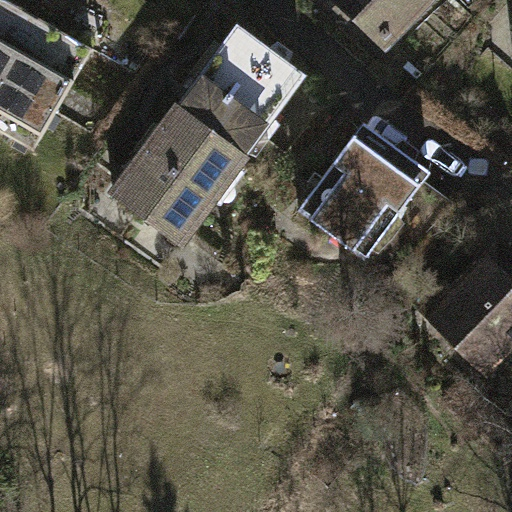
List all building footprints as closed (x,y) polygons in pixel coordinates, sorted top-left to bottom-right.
[(339,0),(385,42),(424,0),(339,0)] [(0,132),(35,152),(88,50),(5,3),(0,1),(0,132)] [(235,29),(176,112),(239,157),(298,74),(235,29)] [(179,240),(239,157),(176,112),(116,195),(179,240)] [(363,123),(297,211),(358,256),(433,172),(363,123)] [(511,338),(511,283),(486,258),(427,316),(480,370),(511,338)]
